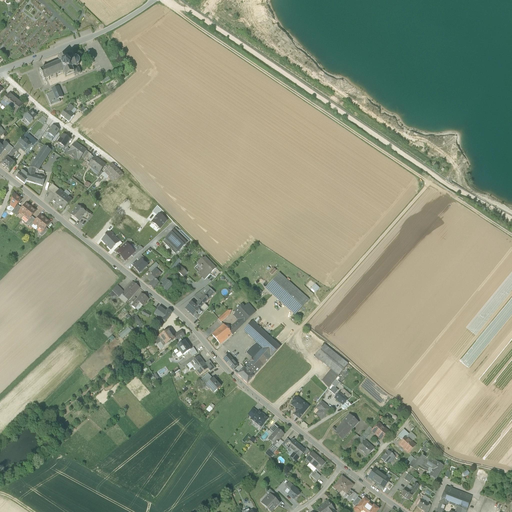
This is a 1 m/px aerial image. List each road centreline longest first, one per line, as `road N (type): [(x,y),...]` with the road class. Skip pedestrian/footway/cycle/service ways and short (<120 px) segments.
road 1 (residential): [(341,465),(92,245)]
road 2 (track): [(161,0),(429,182)]
road 3 (track): [(284,346),(429,182)]
road 4 (unclassified): [(155,0),(103,32),(0,71)]
road 5 (residential): [(0,71),(123,173)]
